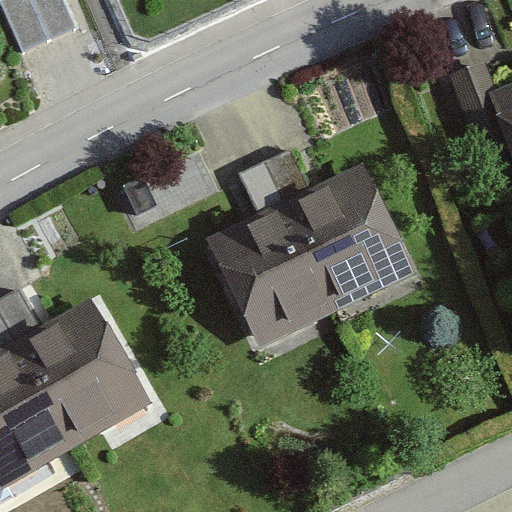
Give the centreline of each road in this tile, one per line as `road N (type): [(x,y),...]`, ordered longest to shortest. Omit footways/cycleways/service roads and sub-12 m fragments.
road 1 (residential): [(373,0),(230,62),(0,186)]
road 2 (residential): [(402,511),(511,458)]
